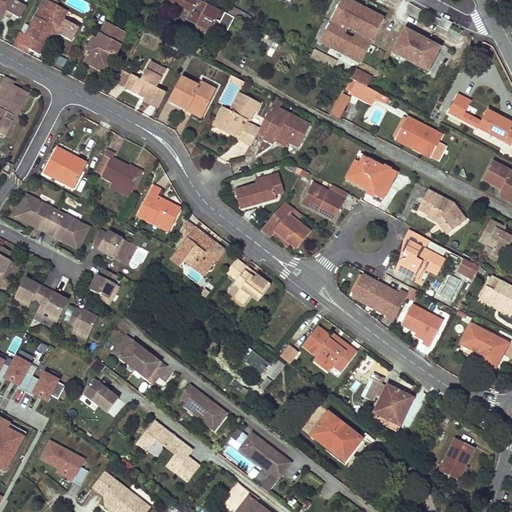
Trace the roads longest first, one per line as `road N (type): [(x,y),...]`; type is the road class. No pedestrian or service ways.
road 1 (residential): [(309,282),(221,217),(157,133),(0,53)]
road 2 (residential): [(504,405),(439,382),(309,282)]
road 3 (residential): [(335,252),(372,258),(388,246),(380,220),(370,216),(351,227)]
